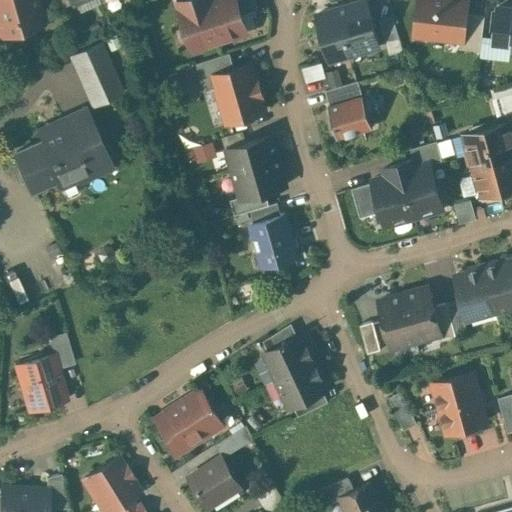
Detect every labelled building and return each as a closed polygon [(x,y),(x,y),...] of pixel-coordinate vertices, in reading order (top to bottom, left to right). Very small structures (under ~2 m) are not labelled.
[(0,0),(0,32),(42,21),(36,0),(0,0)] [(224,38),(213,0),(179,0),(178,1),(193,48),(224,38)] [(213,0),(224,38),(247,30),(241,13),(236,0),(213,0)] [(255,0),(236,0),(241,13),(258,7),(255,0)] [(366,0),(362,0),(316,13),(329,59),(379,45),(366,0)] [(465,0),(419,0),(417,20),(429,21),(428,36),(447,38),(447,36),(460,37),(462,38),(465,11),(465,0)] [(511,7),(497,5),(493,41),(511,43),(510,49),(511,49),(511,7)] [(484,14),(465,11),(462,38),(460,37),(459,47),(480,49),(484,14)] [(403,49),(393,15),(380,19),(389,53),(403,49)] [(121,91),(99,42),(71,55),(93,104),(121,91)] [(229,51),(196,62),(204,90),(217,86),(213,74),(234,68),(229,51)] [(234,68),(213,74),(217,86),(226,120),(265,108),(251,63),(234,68)] [(358,79),(325,89),(330,103),(362,94),(358,79)] [(511,81),(499,82),(501,109),(511,108),(511,81)] [(330,103),(328,104),(337,137),(340,136),(342,142),(364,131),(363,129),(372,127),(362,94),(330,103)] [(84,107),(55,120),(60,131),(15,151),(31,187),(71,170),(76,181),(110,166),(84,107)] [(511,134),(508,120),(464,132),(468,149),(466,153),(469,162),(473,164),(473,167),(511,156),(511,134)] [(272,134),(226,148),(240,195),(240,197),(265,190),(286,183),(272,134)] [(437,139),(410,147),(413,158),(428,154),(430,162),(442,159),(437,139)] [(398,163),(415,215),(443,207),(430,162),(428,154),(413,158),(398,163)] [(511,156),(473,167),(474,170),(472,174),(476,187),(480,189),(481,194),(511,185),(511,156)] [(415,215),(398,163),(383,167),(385,174),(372,177),(373,180),(378,199),(381,209),(385,224),(415,215)] [(373,180),(351,186),(360,215),(381,209),(378,199),(373,180)] [(265,190),(240,197),(240,195),(230,198),(235,213),(251,208),(269,203),(265,190)] [(269,203),(251,208),(254,220),(280,212),(277,201),(269,203)] [(254,220),(249,221),(262,265),(299,254),(286,211),(280,212),(254,220)] [(109,247),(102,246),(98,252),(101,258),(108,259),(112,253),(109,247)] [(482,264),(495,310),(511,304),(511,265),(510,258),(494,262),(495,267),(491,268),(490,266),(486,263),(482,264)] [(495,310),(482,264),(479,265),(476,270),(477,272),(473,273),(471,268),(455,273),(467,317),(495,310)] [(401,292),(414,338),(440,331),(433,305),(428,285),(401,292)] [(414,338),(401,292),(379,298),(391,345),(414,338)] [(447,301),(433,305),(440,331),(441,337),(456,333),(447,301)] [(373,318),(359,322),(367,351),(381,347),(373,318)] [(264,351),(276,375),(314,359),(302,333),(278,345),(268,349),(264,351)] [(263,339),(268,349),(278,345),(274,334),(263,339)] [(54,351),(14,363),(27,408),(67,396),(54,351)] [(314,359),(276,375),(289,404),(293,402),(303,397),(326,386),(314,359)] [(473,370),(433,381),(446,429),(461,425),(468,429),(471,422),(487,418),(482,402),(486,400),(483,389),(479,390),(473,370)] [(201,387),(176,402),(178,406),(156,420),(175,451),(207,431),(205,427),(220,418),(201,387)] [(417,422),(401,389),(388,396),(404,428),(417,422)] [(511,394),(511,392),(498,396),(508,430),(511,429),(511,394)] [(303,397),(293,402),(298,414),(308,409),(303,397)] [(117,454),(83,475),(104,510),(114,504),(130,494),(138,489),(130,476),(131,475),(131,474),(130,475),(124,465),(125,464),(124,463),(123,464),(117,454)] [(221,454),(189,474),(199,490),(231,470),(221,454)] [(60,470),(46,474),(45,485),(47,486),(46,504),(68,505),(60,470)] [(241,485),(231,470),(199,490),(210,507),(241,485)] [(348,475),(317,489),(324,504),(341,496),(340,494),(354,487),(348,475)] [(354,487),(340,494),(341,496),(348,511),(385,511),(370,480),(354,487)] [(45,485),(1,484),(0,502),(0,511),(45,511),(46,504),(47,486),(45,485)] [(130,494),(114,504),(119,511),(135,502),(130,494)] [(119,511),(117,511),(145,511),(138,499),(135,502),(119,511)]
